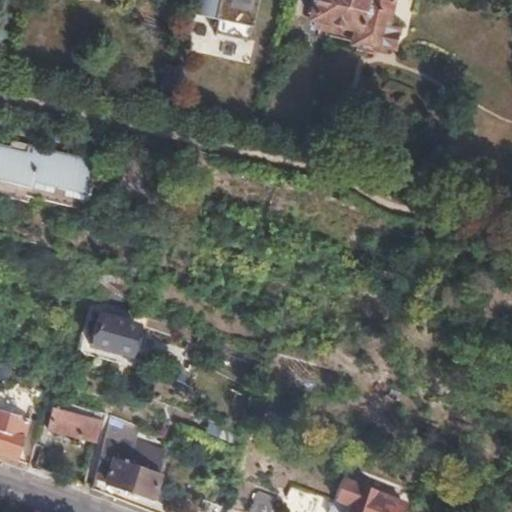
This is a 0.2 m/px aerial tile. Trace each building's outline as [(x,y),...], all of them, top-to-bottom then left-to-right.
[(187,0),(184,13),(213,20),(211,32),(240,39),(249,0),(187,0)] [(389,48),(393,28),(380,25),(384,0),(313,0),(309,19),(355,30),(352,42),(357,44),(355,51),(369,54),(371,47),(374,48),(376,45),(389,48)] [(29,183),(81,196),(89,162),(26,148),(24,154),(0,148),(0,181),(28,188),(29,183)] [(89,342),(127,356),(138,327),(100,313),(89,342)] [(147,329),(129,373),(172,391),(190,347),(147,329)] [(268,365),(272,354),(214,334),(212,341),(231,347),(229,353),(268,365)] [(3,363),(16,367),(19,362),(6,358),(3,363)] [(0,377),(10,381),(16,367),(3,363),(0,370),(0,377)] [(0,408),(0,455),(14,460),(30,420),(0,408)] [(92,440),(97,418),(53,408),(47,429),(92,440)] [(107,415),(90,485),(89,486),(101,491),(104,481),(119,434),(160,447),(163,439),(107,415)] [(119,434),(104,481),(148,496),(158,467),(156,466),(160,447),(119,434)] [(42,441),(34,466),(57,474),(66,448),(42,441)] [(328,511),(398,511),(401,504),(340,480),(328,511)] [(225,508),(223,511),(265,511),(271,497),(256,490),(246,511),(242,511),(225,506),(225,508)] [(200,498),(195,511),(223,511),(225,508),(200,498)]
